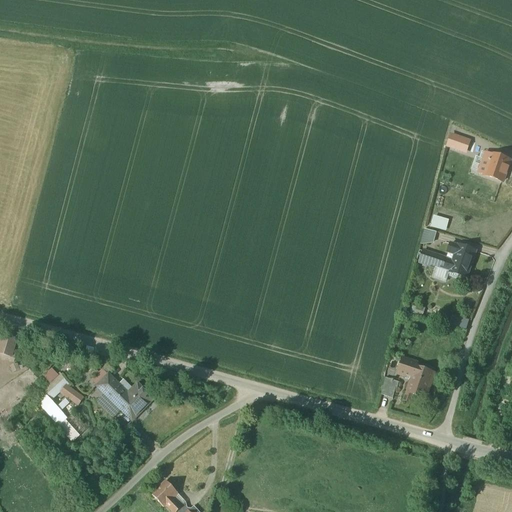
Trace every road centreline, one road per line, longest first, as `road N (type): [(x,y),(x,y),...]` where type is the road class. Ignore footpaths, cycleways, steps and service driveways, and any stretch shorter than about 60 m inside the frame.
road 1 (unclassified): [(0,320),(265,392)]
road 2 (unclassified): [(446,441),(456,375),(511,234)]
road 3 (unclassified): [(265,392),(181,440),(101,511)]
road 4 (unclassified): [(265,392),(446,441)]
